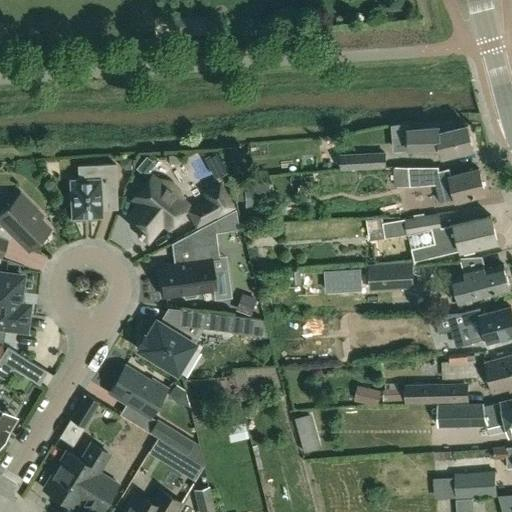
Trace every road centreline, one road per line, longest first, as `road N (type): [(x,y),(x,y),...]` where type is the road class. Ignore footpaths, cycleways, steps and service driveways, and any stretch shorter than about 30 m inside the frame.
road 1 (residential): [(101,327),(80,327),(62,313),(55,294),(74,260),(93,255),(122,271),(128,297),(117,318)]
road 2 (residential): [(0,505),(101,327)]
